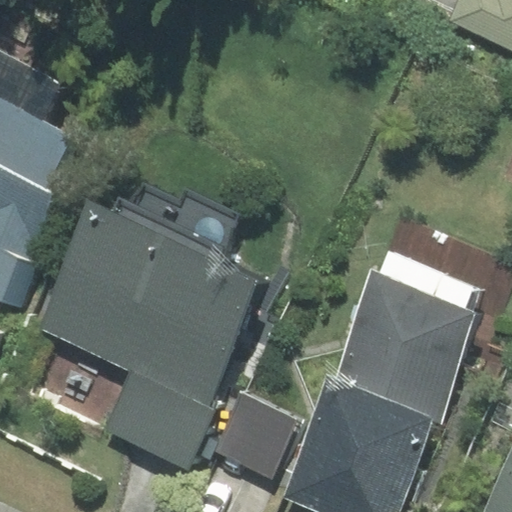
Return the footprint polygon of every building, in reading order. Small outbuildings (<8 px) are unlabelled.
[(511,0),(469,0),(462,16),(511,38),(511,0)] [(0,383),(1,384),(117,136),(0,82),(0,383)] [(79,328),(156,368),(124,428),(215,475),(317,279),(150,192),(79,328)] [(346,511),(419,511),(511,296),(511,283),(404,238),(296,490),(346,511)] [(511,511),(511,480),(496,511),(511,511)]
